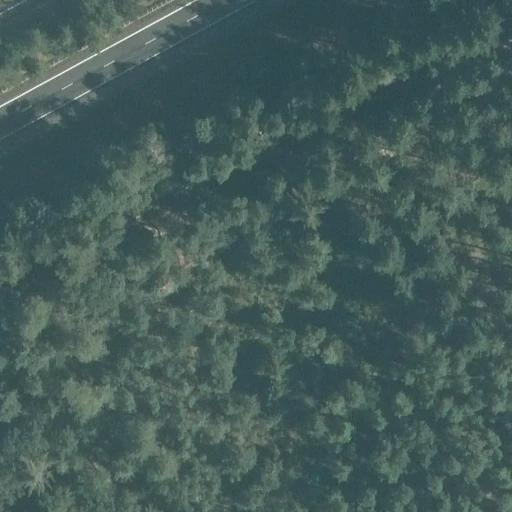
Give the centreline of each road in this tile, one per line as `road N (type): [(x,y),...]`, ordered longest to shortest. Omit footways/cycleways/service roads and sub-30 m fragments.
road 1 (track): [(511,45),(427,100),(391,152),(194,273)]
road 2 (motorway): [(0,128),(237,0)]
road 3 (track): [(228,511),(186,304),(194,273)]
